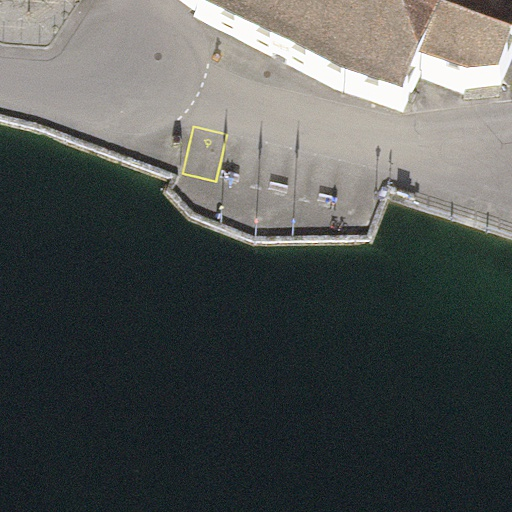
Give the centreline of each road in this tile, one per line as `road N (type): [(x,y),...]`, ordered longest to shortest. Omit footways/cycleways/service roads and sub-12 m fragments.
road 1 (residential): [(511,144),(446,152),(283,124),(152,59)]
road 2 (residential): [(152,59),(115,85),(76,89),(0,74)]
